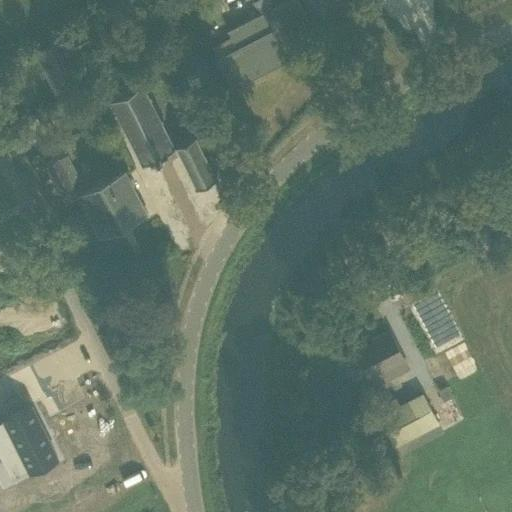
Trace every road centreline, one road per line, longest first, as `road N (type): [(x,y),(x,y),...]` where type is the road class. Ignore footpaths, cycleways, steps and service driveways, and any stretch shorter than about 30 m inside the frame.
road 1 (tertiary): [(194,499),(185,368),(210,270),(232,230),(263,189),(360,106),(511,30)]
road 2 (unclassified): [(194,499),(158,466),(0,148)]
road 3 (unclassified): [(511,158),(384,223)]
